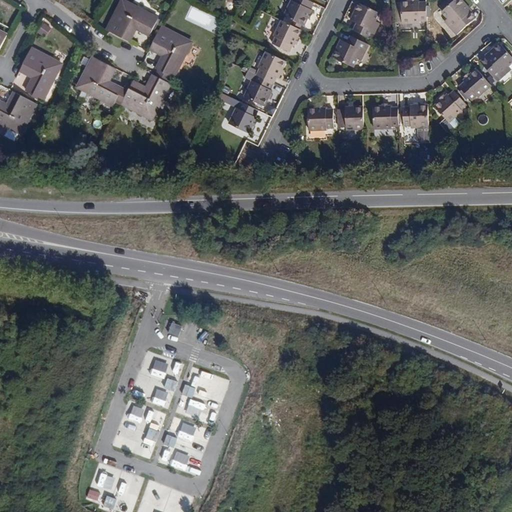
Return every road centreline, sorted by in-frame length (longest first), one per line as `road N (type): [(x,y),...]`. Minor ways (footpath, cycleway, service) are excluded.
road 1 (secondary): [(511,197),(136,207),(0,202)]
road 2 (tertiary): [(170,265),(322,300),(511,368)]
road 3 (residential): [(501,17),(428,82),(335,85),(307,76)]
road 4 (tertiary): [(170,265),(0,225)]
road 5 (tertiary): [(8,244),(170,265)]
